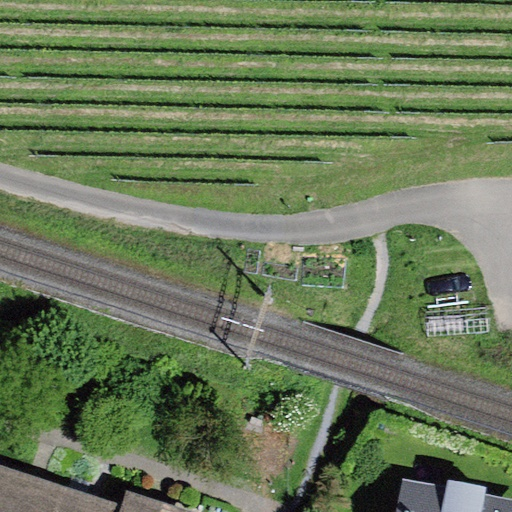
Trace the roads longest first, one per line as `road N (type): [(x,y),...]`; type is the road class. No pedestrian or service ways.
road 1 (track): [(0,180),(46,197),(232,233),(386,213)]
road 2 (residential): [(386,213),(511,201)]
